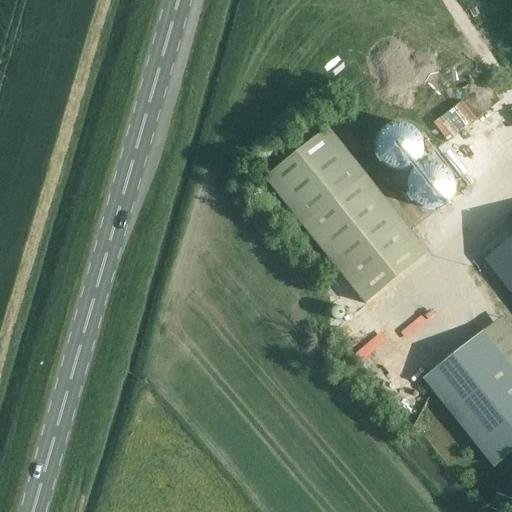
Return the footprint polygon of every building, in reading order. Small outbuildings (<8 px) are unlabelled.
[(376,145),(377,153),(381,161),(388,166),(395,169),(397,169),(406,168),(414,164),(420,157),(422,149),(422,140),(417,132),(410,126),(402,123),(393,124),(385,128),(379,135),(376,144),(376,145)] [(329,128),(265,179),(366,305),(430,254),(329,128)] [(487,193),(511,173),(511,166),(506,160),(478,182),(487,193)] [(413,200),(420,206),(428,209),(437,208),(445,204),(451,197),(454,189),(454,185),(453,180),(449,172),(442,166),(434,163),(425,164),(417,168),(411,175),(408,183),(408,185),(409,192),(413,200)] [(511,242),(482,267),(507,298),(511,293),(511,242)] [(511,319),(510,316),(430,377),(500,468),(511,459),(511,319)] [(498,511),(507,511),(511,500),(497,494),(491,509),(498,511)]
